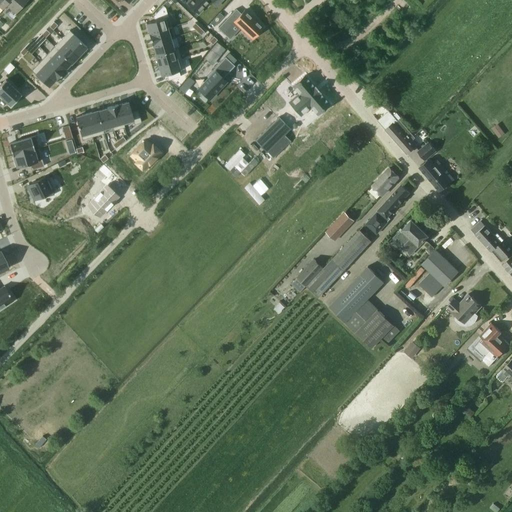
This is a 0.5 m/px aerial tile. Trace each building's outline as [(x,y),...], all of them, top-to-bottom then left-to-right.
[(0,0),(0,7),(2,10),(6,6),(11,0),(0,0)] [(11,0),(6,6),(12,11),(8,15),(12,18),(16,14),(28,0),(11,0)] [(190,0),(187,4),(198,14),(209,1),(211,3),(213,0),(190,0)] [(153,17),(154,21),(168,17),(165,8),(163,7),(153,17)] [(236,9),(218,28),(226,36),(232,31),(229,28),(234,23),(252,39),(263,28),(244,10),(241,14),(236,9)] [(168,16),(146,23),(149,33),(149,34),(172,27),(168,16)] [(217,16),(210,23),(213,27),(220,20),(217,16)] [(54,22),(49,27),(53,31),(57,26),(54,22)] [(195,23),(191,27),(196,31),(199,28),(195,23)] [(149,33),(148,34),(152,45),(152,44),(170,39),(175,38),(172,27),(149,34),(149,33)] [(46,30),(42,35),(45,38),(50,34),(46,30)] [(69,31),(61,39),(79,55),(86,47),(69,31)] [(42,35),(37,40),(41,43),(45,38),(42,35)] [(213,37),(209,41),(212,45),(217,40),(213,37)] [(61,39),(54,47),(71,63),(79,55),(61,39)] [(170,39),(152,44),(152,45),(155,54),(155,55),(173,49),(170,39)] [(29,43),(24,48),(28,52),(32,47),(29,43)] [(54,47),(46,54),(63,70),(64,70),(71,63),(54,47)] [(155,54),(158,65),(181,58),(178,47),(173,49),(155,55),(155,54)] [(24,48),(20,53),(23,56),(28,52),(24,48)] [(46,54),(39,62),(56,78),(56,79),(64,71),(64,70),(63,70),(46,54)] [(208,78),(198,89),(209,99),(226,82),(222,79),(234,66),(225,57),(206,77),(208,78)] [(181,58),(158,65),(161,76),(166,75),(168,81),(180,77),(178,71),(184,69),(181,58)] [(39,62),(31,70),(48,87),(56,79),(56,78),(39,62)] [(3,70),(8,74),(14,67),(10,63),(3,70)] [(299,93),(289,102),(295,109),(317,89),(315,86),(314,87),(305,76),(292,86),(293,87),(299,93)] [(282,79),(271,89),(278,95),(288,86),(282,79)] [(5,80),(0,85),(0,95),(10,106),(21,95),(5,80)] [(317,89),(295,109),(301,116),(311,107),(316,114),(317,114),(329,103),(328,103),(319,93),(320,92),(317,89)] [(118,105),(117,105),(123,125),(124,125),(133,122),(134,124),(141,122),(137,110),(131,112),(128,102),(118,105)] [(118,104),(106,108),(107,108),(112,126),(113,131),(124,127),(124,125),(123,125),(117,105),(118,105),(118,104)] [(97,111),(102,129),(112,126),(107,108),(106,108),(97,111)] [(97,111),(86,114),(93,137),(104,134),(102,129),(97,111)] [(412,141),(415,138),(411,133),(413,131),(403,120),(401,121),(399,119),(397,121),(389,112),(379,121),(386,129),(407,154),(417,146),(413,141),(412,141)] [(86,114),(75,117),(82,140),(93,137),(86,114)] [(277,117),(255,139),(273,158),(290,141),(284,135),(290,130),(277,117)] [(156,121),(148,130),(157,138),(165,129),(156,121)] [(68,125),(62,127),(66,140),(72,138),(68,125)] [(489,130),(493,141),(500,138),(495,127),(489,130)] [(35,136),(9,144),(13,156),(38,148),(39,148),(35,136)] [(145,140),(131,155),(137,161),(136,162),(144,170),(161,152),(152,145),(151,146),(145,140)] [(425,161),(437,152),(429,142),(417,152),(425,161)] [(38,148),(13,156),(16,167),(29,164),(31,170),(44,166),(38,148)] [(419,167),(441,193),(449,185),(449,184),(454,180),(438,161),(434,164),(429,158),(419,167)] [(106,186),(87,205),(100,217),(119,197),(117,196),(108,187),(117,178),(125,186),(125,187),(126,186),(104,165),(94,175),(99,170),(106,177),(101,181),(106,186)] [(383,195),(399,178),(389,168),(373,186),(383,195)] [(29,184),(26,185),(33,201),(34,201),(54,195),(45,176),(29,184)] [(401,185),(366,224),(376,234),(390,219),(388,217),(409,193),(401,185)] [(340,218),(326,232),(335,241),(349,226),(340,218)] [(411,220),(402,230),(401,229),(392,239),(409,256),(419,246),(428,236),(411,220)] [(494,236),(493,235),(486,228),(487,227),(486,225),(485,226),(480,221),(471,229),(491,252),(494,249),(503,259),(511,251),(511,249),(500,236),(497,234),(494,236)] [(359,230),(307,286),(319,297),(371,241),(359,230)] [(436,249),(430,243),(425,248),(425,251),(429,255),(436,249)] [(444,285),(444,286),(458,271),(436,250),(422,264),(431,273),(419,285),(432,297),(444,285)] [(0,271),(8,267),(0,251),(0,271)] [(511,257),(503,265),(511,275),(511,257)] [(300,293),(323,267),(314,259),(297,277),(297,278),(291,285),(300,293)] [(372,348),(382,337),(394,324),(378,309),(368,299),(384,283),(367,266),(328,307),(345,322),(344,323),(355,333),(356,332),(372,348)] [(0,309),(14,300),(4,286),(0,288),(0,309)] [(447,307),(457,316),(454,320),(455,321),(456,323),(458,325),(461,326),(463,327),(466,327),(468,326),(471,326),(473,324),(475,322),(476,320),(477,318),(478,316),(475,313),(481,306),(469,294),(460,304),(454,299),(447,307)] [(474,349),(485,358),(492,363),(494,361),(509,344),(499,335),(502,332),(491,323),(479,336),(483,339),(474,349)] [(412,358),(421,348),(413,342),(404,352),(412,358)] [(511,358),(502,370),(496,375),(497,378),(501,382),(503,382),(508,376),(511,379),(511,358)] [(467,399),(458,409),(464,414),(465,413),(470,418),(475,412),(469,408),(473,404),(467,399)]
